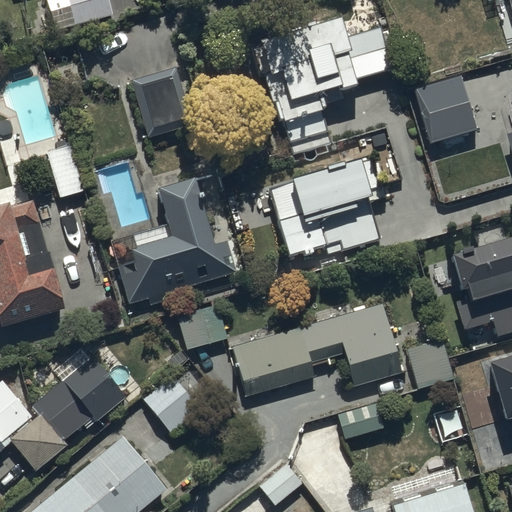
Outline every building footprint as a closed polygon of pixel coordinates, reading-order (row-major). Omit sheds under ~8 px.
[(108,0),(45,0),(55,32),(113,16),(108,0)] [(511,0),(484,0),(485,1),(490,0),(504,0),(511,25),(511,0)] [(339,15),(252,41),(271,103),(273,102),(279,122),(282,121),(292,154),(330,142),(320,111),(325,109),(324,105),(343,100),(340,91),(355,86),(353,79),(392,67),(379,27),(346,37),(339,15)] [(174,68),(129,81),(147,139),(192,126),(174,68)] [(464,75),(410,91),(422,131),(476,115),(464,75)] [(68,146),(45,153),(59,199),(82,192),(68,146)] [(291,182),(266,188),(287,257),(303,253),(304,256),(312,254),(311,251),(324,247),(326,255),(379,242),(369,202),(389,197),(386,184),(376,186),(369,157),(289,177),(291,182)] [(511,161),(488,168),(493,185),(511,179),(511,161)] [(165,301),(163,293),(233,272),(224,242),(212,246),(192,178),(156,189),(171,236),(129,249),(133,261),(117,266),(128,303),(147,298),(149,306),(165,301)] [(0,325),(62,308),(31,200),(8,207),(7,204),(0,205),(0,325)] [(485,229),(420,247),(427,273),(436,271),(439,282),(446,280),(449,290),(486,280),(484,273),(496,270),(485,229)] [(211,303),(175,312),(185,351),(222,342),(211,303)] [(381,304),(231,346),(245,396),(313,377),(309,362),(344,353),(353,386),(400,373),(381,304)] [(441,339),(405,349),(416,389),(452,380),(441,339)] [(511,339),(495,345),(504,373),(511,370),(511,339)] [(0,450),(9,442),(35,472),(66,446),(62,441),(83,424),(88,430),(125,398),(82,347),(51,373),(60,382),(31,407),(38,415),(33,420),(0,381),(0,450)] [(172,376),(142,399),(169,434),(199,411),(172,376)] [(375,404),(337,415),(344,440),(382,429),(375,404)] [(137,511),(163,491),(120,438),(30,511),(137,511)] [(285,464),(258,486),(274,506),(302,484),(285,464)] [(391,511),(470,511),(462,483),(448,487),(447,483),(432,487),(434,492),(416,497),(414,492),(400,496),(402,502),(389,505),(391,511)]
